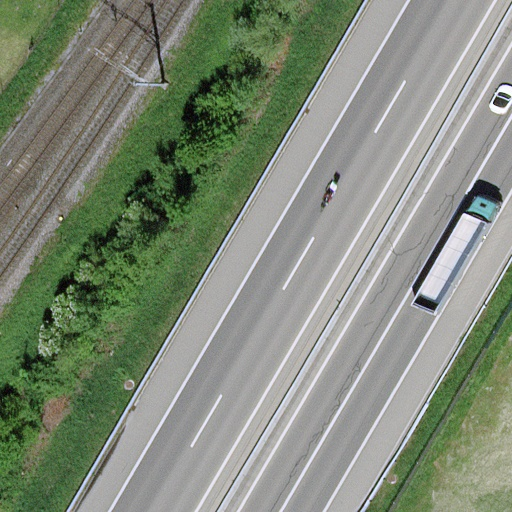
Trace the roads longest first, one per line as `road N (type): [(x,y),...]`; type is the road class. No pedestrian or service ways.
road 1 (motorway): [(448,0),(151,511)]
road 2 (motorway): [(293,511),(511,134)]
